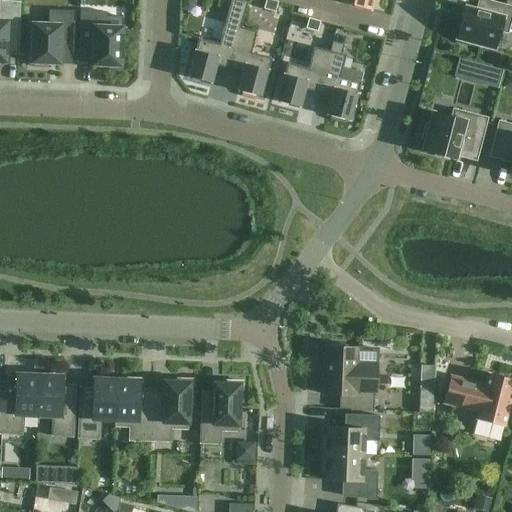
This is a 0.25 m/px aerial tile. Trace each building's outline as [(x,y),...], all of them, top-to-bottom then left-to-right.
[(194,0),(183,0),(181,10),(192,13),(195,0),(194,0)] [(247,2),(239,0),(230,0),(224,23),(241,27),(247,2)] [(275,12),(278,2),(271,0),(265,0),(263,9),(275,12)] [(333,0),(371,10),(374,0),(333,0)] [(464,8),(457,38),(495,48),(499,31),(507,33),(511,13),(511,7),(484,0),(478,0),(476,11),(464,8)] [(0,61),(5,62),(6,54),(18,54),(20,3),(0,1),(0,61)] [(34,63),(34,67),(49,68),(50,64),(60,64),(60,60),(73,60),(75,11),(48,10),(48,24),(32,23),(31,63),(34,63)] [(109,66),(108,70),(124,71),(125,57),(121,57),(122,27),(106,26),(107,12),(80,11),(78,61),(102,62),(102,66),(109,66)] [(305,29),(317,32),(320,21),(308,18),(305,29)] [(224,23),(219,44),(198,39),(188,77),(211,83),(216,65),(229,69),(241,27),(224,23)] [(257,32),(241,27),(229,69),(243,73),(238,90),(261,97),(271,58),(251,53),(257,32)] [(341,54),(343,45),(332,41),(329,51),(341,54)] [(329,51),(313,47),(308,68),(287,63),(277,101),(300,107),(305,89),(318,93),(329,51)] [(318,93),(332,96),(327,114),(350,120),(360,82),(340,77),(345,55),(341,54),(329,51),(318,93)] [(483,65),(478,83),(497,89),(502,70),(483,65)] [(511,73),(506,72),(502,87),(511,89),(511,73)] [(425,124),(422,138),(427,140),(424,151),(454,159),(454,157),(467,160),(476,163),(488,118),(478,116),(453,109),(451,117),(434,112),(431,125),(425,124)] [(511,124),(499,121),(490,156),(511,161),(511,170),(511,174),(511,124)] [(325,347),(323,394),(339,395),(339,409),(373,410),(374,392),(375,392),(376,365),(377,349),(357,348),(342,347),(342,344),(328,344),(328,347),(325,347)] [(38,416),(40,375),(30,375),(30,373),(15,372),(15,383),(3,382),(1,429),(6,429),(6,434),(22,435),(23,415),(38,416)] [(503,426),(511,392),(511,379),(488,373),(485,385),(450,376),(443,403),(478,412),(476,419),(503,426)] [(40,375),(38,416),(53,416),(52,436),(73,437),(75,385),(63,385),(63,374),(49,374),(49,376),(40,375)] [(114,419),(116,380),(107,380),(107,377),(93,377),(92,387),(80,387),(77,437),(99,438),(100,418),(114,419)] [(147,435),(150,390),(140,390),(140,379),(126,378),(126,380),(116,380),(114,419),(113,427),(129,428),(128,440),(145,440),(145,435),(147,435)] [(150,390),(147,435),(150,435),(149,441),(170,442),(171,429),(187,429),(189,386),(192,386),(193,379),(175,378),(175,382),(164,382),(164,391),(150,390)] [(239,388),(242,388),(242,381),(225,381),(224,384),(214,384),(214,392),(202,392),(200,443),(220,444),(221,431),(237,432),(239,388)] [(432,412),(433,389),(419,388),(418,412),(432,412)] [(321,453),(364,455),(364,440),(378,441),(379,415),(349,414),(349,428),(327,427),(326,435),(322,435),(321,453)] [(413,434),(412,454),(428,454),(429,435),(413,434)] [(255,440),(236,440),(236,460),(255,460),(255,440)] [(363,469),(364,455),(321,453),(320,471),(325,472),(325,480),(347,480),(346,496),(376,500),(377,470),(363,469)] [(60,465),(59,483),(75,483),(76,466),(60,465)] [(14,468),(13,480),(27,481),(28,469),(14,468)] [(64,490),(62,502),(76,504),(78,492),(64,490)] [(108,493),(102,499),(113,511),(117,508),(118,501),(120,496),(108,493)] [(490,499),(477,495),(474,507),(486,511),(490,499)] [(117,508),(115,511),(129,511),(131,504),(118,501),(117,508)] [(229,503),(228,511),(250,511),(251,504),(229,503)]
